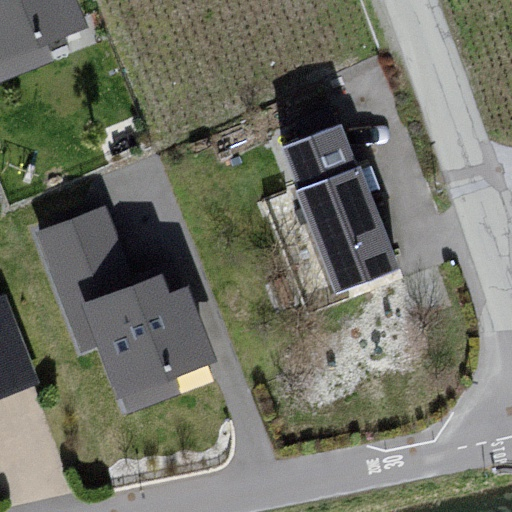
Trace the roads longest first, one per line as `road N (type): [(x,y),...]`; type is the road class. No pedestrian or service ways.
road 1 (residential): [(511,437),(172,511)]
road 2 (residential): [(511,286),(411,0)]
